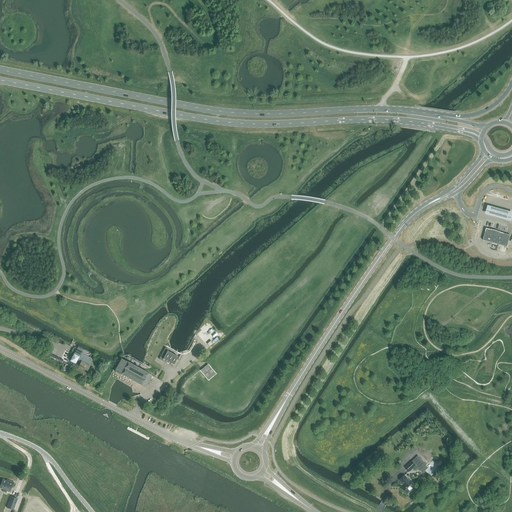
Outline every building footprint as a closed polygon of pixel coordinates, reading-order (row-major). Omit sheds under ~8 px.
[(511,212),(511,210),(487,204),(485,212),(510,219),(511,212)] [(483,240),(507,247),(510,235),(486,229),(483,240)] [(78,348),(70,362),(88,372),(91,366),(90,366),(92,362),(88,360),(90,357),(84,354),(85,352),(78,348)] [(159,359),(162,361),(163,359),(174,365),(178,357),(168,351),(169,350),(165,348),(159,359)] [(50,354),(49,357),(62,362),(63,360),(50,354)] [(115,371),(124,375),(146,388),(152,376),(121,359),(115,371)] [(66,364),(64,367),(62,371),(67,374),(68,374),(71,367),(66,364)] [(201,371),(209,380),(216,374),(208,364),(201,371)] [(163,397),(161,394),(154,399),(157,402),(163,397)] [(412,462),(405,468),(409,472),(416,466),(420,471),(426,465),(418,456),(412,462)] [(402,488),(407,494),(410,491),(411,492),(414,490),(413,489),(415,486),(410,481),(405,476),(400,480),(405,486),(402,488)] [(2,492),(6,493),(7,491),(10,492),(11,488),(14,482),(7,479),(7,481),(2,479),(1,484),(0,485),(0,488),(3,490),(2,492)] [(11,497),(7,508),(14,510),(18,499),(17,499),(19,494),(14,492),(12,497),(11,497)]
